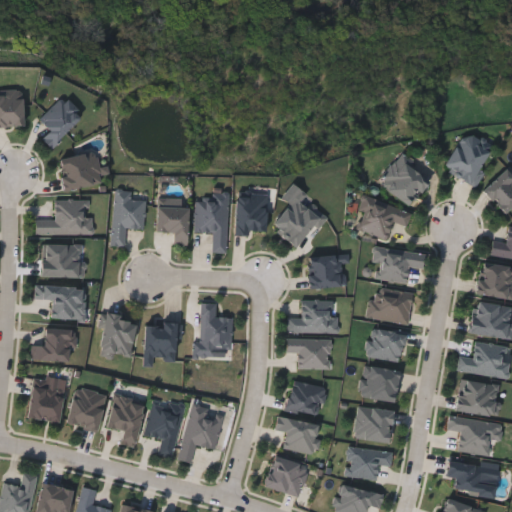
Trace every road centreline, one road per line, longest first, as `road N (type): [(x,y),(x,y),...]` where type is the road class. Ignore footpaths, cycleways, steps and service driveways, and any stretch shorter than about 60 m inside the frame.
road 1 (residential): [(404,511),(456,228)]
road 2 (residential): [(0,442),(268,511)]
road 3 (residential): [(0,406),(14,176)]
road 4 (residential): [(230,498),(257,398),(257,289)]
